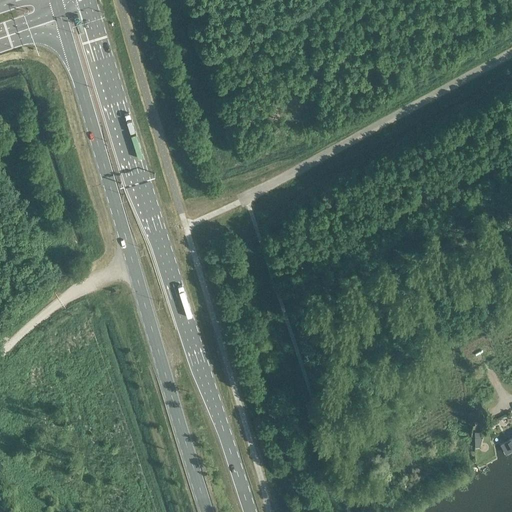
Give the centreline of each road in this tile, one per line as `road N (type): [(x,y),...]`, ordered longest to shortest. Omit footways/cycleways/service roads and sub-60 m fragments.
road 1 (primary): [(249,511),(88,0)]
road 2 (primary): [(60,17),(207,511)]
road 3 (unclassified): [(245,198),(511,52)]
